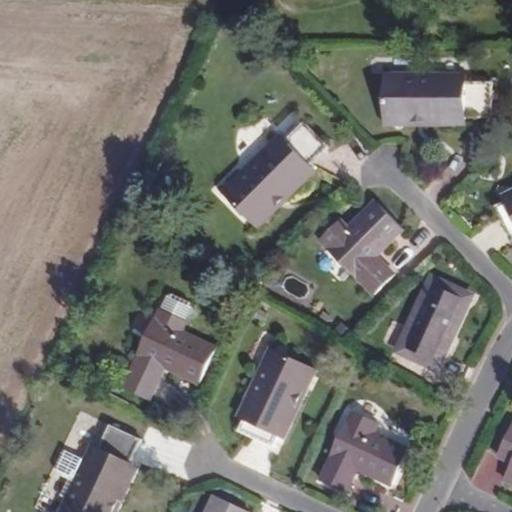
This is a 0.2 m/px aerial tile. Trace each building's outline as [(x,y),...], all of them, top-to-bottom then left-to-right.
[(410,116),(464,117),(464,114),(491,114),(490,80),(463,79),(463,72),(384,71),(384,122),(410,123),(410,116)] [(464,124),(464,117),(410,116),(410,123),(464,124)] [(269,201),(307,163),(324,145),(301,119),(283,137),(278,133),(221,188),(256,224),(274,206),(269,201)] [(313,170),(307,163),(269,201),(274,206),(313,170)] [(507,236),(511,234),(511,186),(500,192),(501,197),(491,201),(507,236)] [(391,273),(381,261),(377,265),(371,258),(375,254),(400,230),(371,201),(345,225),(338,219),(317,239),(370,293),(391,273)] [(377,265),(381,261),(375,254),(371,258),(377,265)] [(466,295),(429,279),(398,349),(435,365),(466,295)] [(161,307),(185,319),(188,312),(191,306),(190,303),(188,300),(186,298),(183,296),(179,294),(175,293),(172,293),(169,294),(167,295),(161,307)] [(186,320),(185,319),(161,307),(160,307),(122,385),(149,398),(161,375),(156,373),(161,363),(166,366),(198,381),(214,345),(182,330),(186,320)] [(272,446),(278,434),(297,393),(303,395),(315,370),(270,349),(238,416),(243,419),(238,429),(272,446)] [(161,375),(166,366),(161,363),(156,373),(161,375)] [(297,393),(278,434),(283,437),(303,395),(297,393)] [(352,466),(357,468),(389,483),(407,446),(373,430),(377,422),(349,409),(318,477),(345,490),(352,477),(348,474),(352,466)] [(92,443),(84,459),(75,479),(58,511),(115,511),(116,511),(110,508),(132,462),(130,461),(141,439),(108,423),(97,445),(92,443)] [(511,430),(503,450),(511,454),(511,465),(505,480),(511,483),(511,430)] [(84,459),(65,450),(57,467),(58,471),(75,479),(84,459)] [(138,465),(132,462),(110,508),(116,511),(138,465)] [(352,477),(357,468),(352,466),(348,474),(352,477)] [(249,511),(212,495),(204,511),(249,511)]
